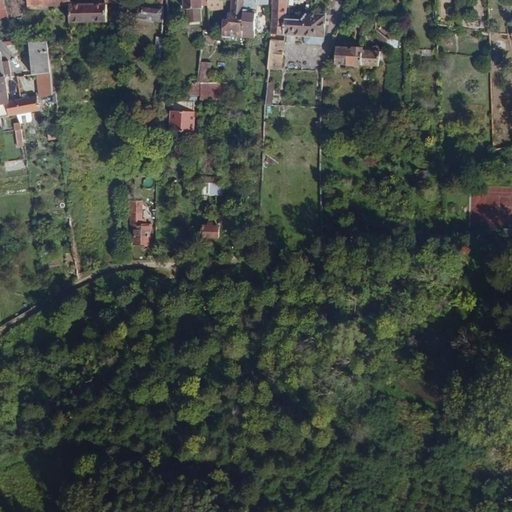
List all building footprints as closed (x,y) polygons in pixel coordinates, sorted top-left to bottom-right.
[(221,0),(208,0),(209,3),(210,17),(215,17),(215,9),(222,8),(221,0)] [(231,18),(224,18),(224,21),(223,36),(231,36),(243,37),(243,8),(243,0),(232,0),(231,18)] [(259,6),(259,0),(245,0),(243,0),(243,8),(256,9),(256,6),(259,6)] [(272,0),(271,28),(271,38),(271,41),(286,42),(287,35),(287,19),(287,0),(272,0)] [(89,3),(71,3),(71,9),(71,22),(88,21),(89,3)] [(107,3),(89,3),(88,21),(107,21),(107,6),(107,3)] [(136,19),(140,19),(163,23),(163,7),(138,4),(136,19)] [(115,5),(107,6),(107,21),(116,20),(115,5)] [(203,20),(203,7),(187,7),(187,20),(203,20)] [(0,9),(0,14),(1,19),(9,17),(5,8),(0,9)] [(256,9),(243,8),(243,37),(256,38),(256,9)] [(326,36),(326,14),(310,13),(303,19),(287,19),(287,35),(305,36),(326,36)] [(379,25),(379,16),(369,16),(369,31),(380,31),(379,25)] [(391,42),(393,34),(393,33),(379,25),(380,31),(380,36),(391,42)] [(213,45),(213,36),(204,35),(203,44),(213,45)] [(325,41),(326,36),(305,36),(305,41),(308,44),(322,45),(325,41)] [(52,73),(48,41),(29,43),(33,75),(37,75),(52,73)] [(284,69),(286,42),(271,41),(269,69),(284,69)] [(380,66),(380,51),(363,50),(363,48),(337,47),(336,64),(380,66)] [(9,60),(2,62),(5,75),(12,74),(9,60)] [(209,62),(201,62),(201,83),(209,83),(209,62)] [(40,97),(54,96),(54,92),(52,73),(37,75),(40,97)] [(8,104),(11,103),(10,101),(5,76),(0,77),(0,105),(6,104),(8,104)] [(274,101),(275,82),(267,82),(267,106),(271,106),(272,100),(274,101)] [(201,95),(201,83),(188,83),(188,95),(201,95)] [(227,83),(209,83),(201,83),(201,95),(201,100),(223,100),(227,100),(227,83)] [(40,111),(37,96),(21,99),(10,101),(11,103),(8,104),(10,117),(19,115),(32,112),(40,111)] [(195,132),(195,101),(171,102),(171,111),(171,117),(171,127),(169,129),(169,131),(169,133),(170,134),(172,134),(174,134),(176,132),(195,132)] [(8,104),(6,104),(0,105),(0,126),(2,126),(0,119),(10,117),(8,104)] [(19,115),(21,123),(34,120),(32,112),(19,115)] [(24,146),(21,123),(15,124),(18,147),(24,146)] [(142,224),(147,224),(147,219),(143,219),(143,201),(132,201),(132,226),(137,226),(137,230),(142,230),(142,224)] [(219,238),(219,226),(215,227),(215,223),(208,224),(208,227),(205,227),(205,238),(219,238)] [(137,230),(134,230),(134,245),(151,245),(151,224),(147,224),(142,224),(142,230),(137,230)] [(369,284),(370,272),(361,272),(361,284),(369,284)] [(488,396),(494,380),(484,375),(477,392),(488,396)]
